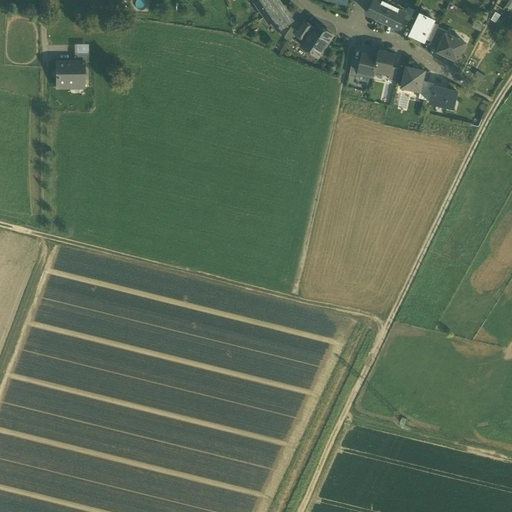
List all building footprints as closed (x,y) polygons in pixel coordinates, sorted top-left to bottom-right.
[(256,0),(262,8),(260,10),(265,17),(282,5),(278,0),(256,0)] [(391,5),(379,0),(374,0),(368,14),(378,19),(377,20),(382,22),(391,5)] [(282,5),(265,17),(270,24),(272,22),(279,32),(291,23),(287,17),(289,16),(282,5)] [(402,11),(391,5),(382,22),(388,25),(388,24),(398,29),(403,19),(406,12),(402,11)] [(414,11),(408,8),(406,12),(403,19),(409,22),(414,11)] [(433,23),(434,21),(419,14),(409,36),(424,42),(426,40),(433,23)] [(313,29),(304,22),(297,32),(295,34),(305,41),(313,29)] [(439,26),(433,23),(426,40),(431,42),(438,28),(439,26)] [(316,25),(313,29),(305,41),(301,46),(318,57),(319,55),(322,55),(324,53),(323,50),(333,36),(316,25)] [(295,34),(297,32),(290,28),(284,38),(290,42),(295,34)] [(447,32),(438,28),(431,42),(430,44),(439,48),(446,34),(447,32)] [(446,34),(439,48),(437,52),(457,61),(466,43),(446,34)] [(481,43),(474,53),(482,58),(488,48),(481,43)] [(395,55),(379,51),(377,57),(378,57),(374,73),(375,73),(389,76),(390,76),(392,67),(395,55)] [(377,57),(362,53),(360,62),(357,75),(358,75),(373,78),(375,73),(374,73),(378,57),(377,57)] [(88,54),(74,54),(74,62),(83,62),(83,63),(88,62),(88,54)] [(360,62),(352,60),(349,76),(357,78),(358,75),(357,75),(360,62)] [(74,62),(56,62),(56,70),(54,70),(52,72),(52,76),(54,78),(56,78),(56,88),(70,88),(70,84),(83,84),(83,88),(83,63),(83,62),(74,62)] [(398,69),(392,67),(390,76),(389,76),(388,80),(395,81),(398,69)] [(412,69),(406,67),(402,88),(420,92),(422,81),(425,71),(418,70),(419,68),(413,67),(412,69)] [(428,82),(422,81),(420,92),(419,99),(424,100),(425,96),(428,82)] [(435,84),(428,82),(425,96),(424,100),(430,101),(430,100),(431,96),(433,87),(435,87),(435,84)] [(435,87),(433,87),(431,96),(430,100),(437,102),(436,105),(444,107),(445,103),(454,105),(457,92),(435,87)]
